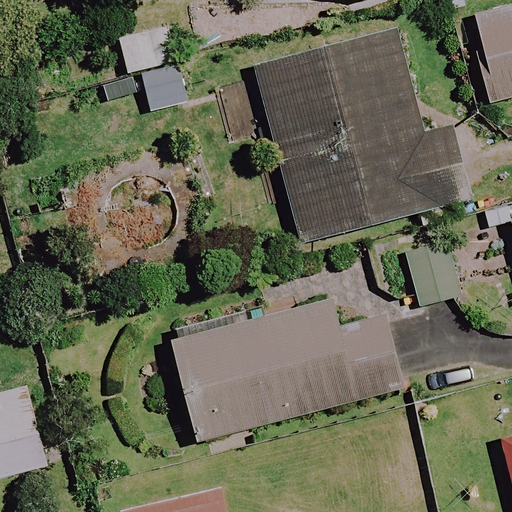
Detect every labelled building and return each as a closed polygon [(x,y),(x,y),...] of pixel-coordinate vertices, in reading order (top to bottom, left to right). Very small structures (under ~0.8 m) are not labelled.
[(511,8),(464,19),(483,106),(511,99),(511,8)] [(413,139),(386,34),(246,71),(291,245),(462,200),(444,130),(413,139)] [(511,218),(503,221),(511,256),(511,218)] [(457,298),(445,244),(400,254),(412,308),(457,298)] [(169,330),(172,341),(162,344),(188,444),(398,389),(380,318),(333,330),(326,301),(243,323),(240,312),(169,330)] [(0,480),(42,469),(20,388),(0,393),(0,480)] [(511,511),(511,435),(495,439),(511,511)] [(217,511),(210,479),(112,502),(114,511),(217,511)]
